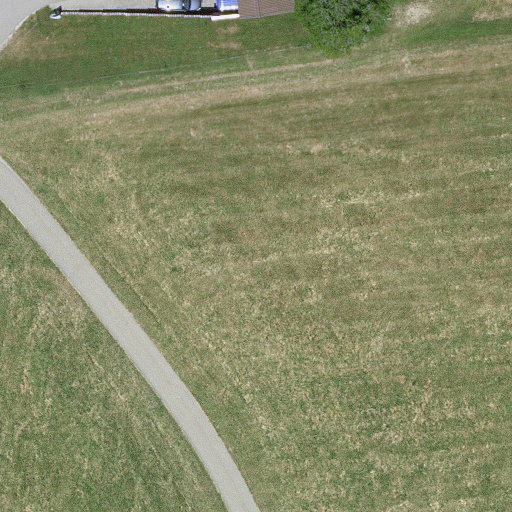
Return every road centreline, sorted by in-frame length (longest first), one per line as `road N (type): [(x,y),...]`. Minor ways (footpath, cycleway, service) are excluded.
road 1 (track): [(0,46),(108,37),(333,44),(406,26),(511,16)]
road 2 (track): [(0,173),(142,343),(222,456),(248,511)]
